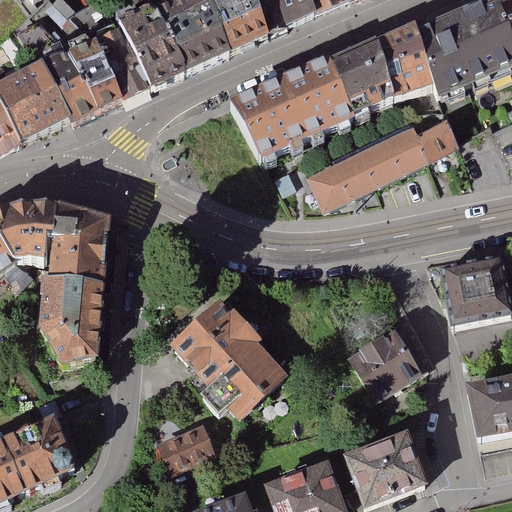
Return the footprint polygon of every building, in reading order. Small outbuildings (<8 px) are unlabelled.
[(0,0),(0,43),(32,19),(14,0),(0,0)] [(14,0),(32,19),(38,24),(64,0),(14,0)] [(206,0),(166,0),(153,6),(187,81),(231,62),(206,0)] [(255,0),(206,0),(231,62),(269,44),(255,0)] [(280,37),(289,34),(278,0),(255,0),(269,44),(280,37)] [(278,0),(289,34),(316,21),(308,0),(278,0)] [(308,0),(316,21),(350,8),(346,0),(308,0)] [(511,0),(500,0),(489,5),(511,59),(511,0)] [(124,106),(152,94),(116,23),(97,1),(71,20),(95,38),(124,106)] [(511,59),(489,5),(408,39),(431,95),(436,108),(511,75),(511,59)] [(153,6),(116,23),(152,94),(187,81),(153,6)] [(74,132),(102,118),(69,51),(39,25),(17,36),(44,63),(71,125),(74,132)] [(95,38),(69,51),(102,118),(124,106),(95,38)] [(375,53),(399,109),(431,95),(408,39),(375,53)] [(325,74),(349,130),(399,109),(375,53),(325,74)] [(44,63),(0,85),(0,103),(22,151),(71,125),(44,63)] [(262,97),(229,111),(254,170),(349,130),(325,74),(324,71),(300,81),(262,97)] [(0,161),(9,156),(22,151),(0,103),(0,161)] [(413,135),(305,186),(323,222),(459,158),(445,128),(416,142),(413,135)] [(1,222),(0,222),(0,255),(9,270),(43,269),(43,243),(51,245),(55,219),(29,219),(23,219),(1,222)] [(80,223),(55,219),(51,245),(45,288),(101,295),(104,257),(108,230),(80,223)] [(0,289),(0,290),(14,311),(32,292),(14,276),(9,270),(0,255),(0,289)] [(500,263),(438,275),(450,334),(511,322),(500,263)] [(99,327),(101,295),(45,288),(37,288),(35,337),(59,377),(95,369),(99,327)] [(215,308),(166,354),(238,431),(288,385),(215,308)] [(394,337),(347,365),(375,411),(422,383),(394,337)] [(511,382),(461,393),(473,449),(511,440),(511,382)] [(48,428),(0,450),(0,511),(2,511),(72,480),(48,428)] [(204,432),(157,451),(170,484),(217,464),(204,432)] [(405,438),(339,464),(358,511),(376,511),(426,493),(405,438)] [(341,511),(325,470),(260,495),(266,511),(341,511)] [(246,511),(243,503),(219,511),(246,511)]
